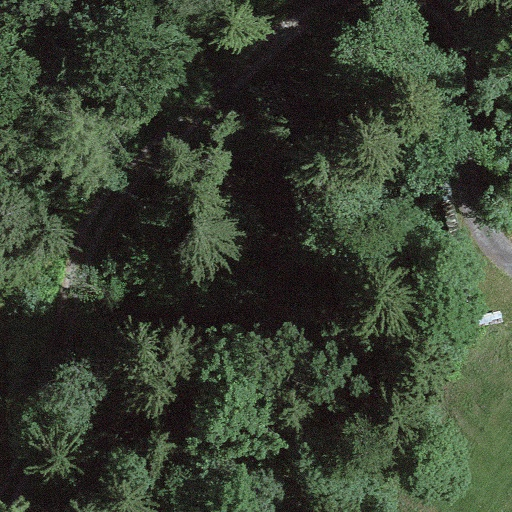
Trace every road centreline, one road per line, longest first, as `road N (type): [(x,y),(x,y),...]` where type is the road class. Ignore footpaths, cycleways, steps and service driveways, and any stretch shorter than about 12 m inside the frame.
road 1 (track): [(0,507),(43,420),(86,248),(125,195),(276,35),(363,0)]
road 2 (track): [(403,0),(426,2),(455,41),(458,157),(491,229),(511,248)]
